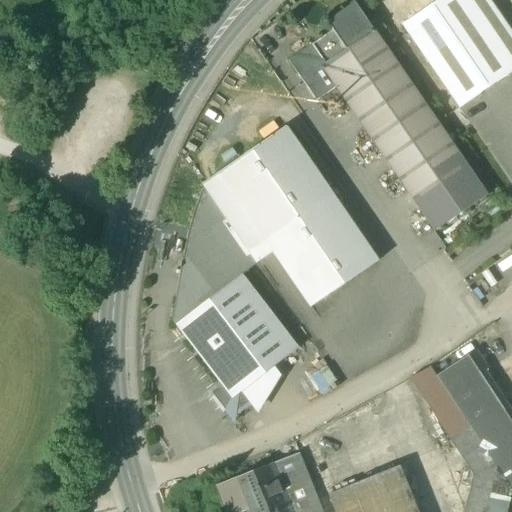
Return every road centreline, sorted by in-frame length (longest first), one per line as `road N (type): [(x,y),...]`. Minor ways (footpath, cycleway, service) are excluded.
road 1 (secondary): [(255,0),(205,62),(130,253),(115,365),(120,447),(140,511)]
road 2 (track): [(0,143),(138,233)]
